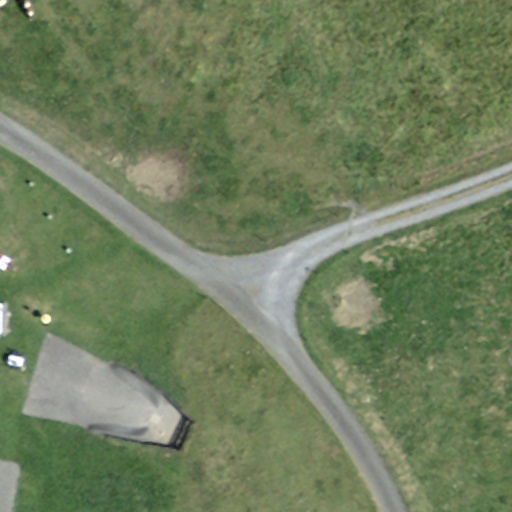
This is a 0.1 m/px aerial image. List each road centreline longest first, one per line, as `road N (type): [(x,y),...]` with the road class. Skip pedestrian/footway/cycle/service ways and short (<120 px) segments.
road 1 (unclassified): [(511,178),(327,247),(294,267),(287,326),(296,359),(388,511)]
road 2 (track): [(0,128),(213,278),(287,304)]
